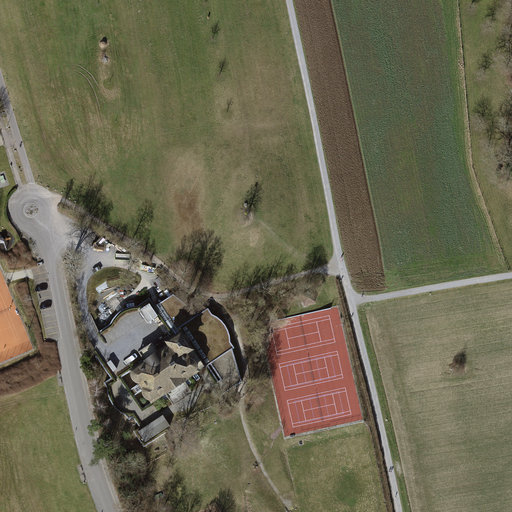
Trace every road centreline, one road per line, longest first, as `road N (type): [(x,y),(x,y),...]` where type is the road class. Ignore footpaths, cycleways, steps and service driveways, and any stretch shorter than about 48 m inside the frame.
road 1 (track): [(342,267),(212,295),(59,199),(46,204)]
road 2 (residential): [(37,225),(112,511)]
road 3 (track): [(342,267),(288,0)]
road 4 (track): [(399,511),(342,267)]
